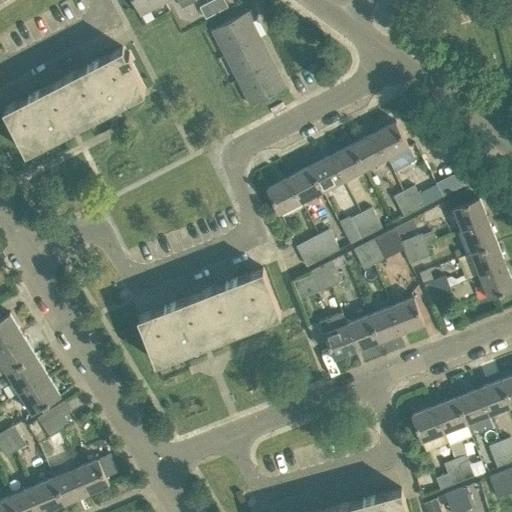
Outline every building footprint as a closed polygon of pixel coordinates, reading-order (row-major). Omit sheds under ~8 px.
[(166,1),(165,0),(132,0),(140,15),(166,1)] [(223,0),(207,0),(198,5),(204,16),(226,5),(223,0)] [(225,54),(260,36),(252,21),(257,19),(251,8),(212,29),(225,54)] [(273,61),(260,36),(225,54),(238,79),(273,61)] [(145,90),(130,61),(133,59),(129,52),(126,53),(122,45),(62,76),(86,121),(101,113),(98,107),(107,103),(110,109),(145,90)] [(286,86),(273,61),(238,79),(251,104),(286,86)] [(86,121),(62,76),(3,107),(26,152),(43,143),(39,137),(48,133),(51,139),(86,121)] [(396,120),(374,132),(386,156),(408,145),(396,120)] [(386,156),(374,132),(353,143),(365,167),(386,156)] [(365,167),(353,143),(331,154),(344,178),(365,167)] [(344,178),(331,154),(310,165),(322,189),(344,178)] [(322,189),(310,165),(289,176),(301,200),(322,189)] [(301,200),(289,176),(267,187),(279,211),(301,200)] [(414,183),(404,189),(414,209),(425,204),(414,183)] [(414,209),(404,189),(393,194),(404,215),(414,209)] [(361,210),(372,231),(382,226),(371,205),(370,206),(364,195),(355,199),(361,210)] [(462,230),(488,219),(479,196),(453,207),(462,230)] [(372,231),(361,210),(350,216),(361,237),(372,231)] [(414,218),(398,225),(401,231),(416,226),(414,218)] [(497,241),(488,219),(462,230),(471,252),(497,241)] [(301,255),(334,237),(329,227),(296,244),(301,255)] [(395,227),(364,243),(374,263),(403,248),(401,241),(395,227)] [(420,233),(401,241),(403,248),(405,252),(425,244),(436,238),(433,229),(420,233)] [(340,248),(334,237),(301,255),(306,265),(340,248)] [(506,264),(497,241),(471,252),(480,274),(506,264)] [(374,263),(364,243),(353,248),(364,268),(374,263)] [(431,255),(425,244),(405,252),(410,263),(431,255)] [(331,258),(321,263),(331,284),(342,279),(331,258)] [(331,284),(321,263),(311,269),(321,290),(331,284)] [(511,287),(511,279),(506,264),(480,274),(489,297),(511,287)] [(281,313),(263,267),(226,281),(227,285),(218,289),(217,285),(200,291),(219,337),(281,313)] [(428,294),(450,285),(445,274),(424,282),(428,294)] [(450,275),(446,276),(450,285),(458,281),(456,277),(450,275)] [(450,285),(428,294),(432,305),(454,296),(450,285)] [(156,361),(219,337),(200,291),(164,305),(165,309),(157,312),(155,309),(138,315),(156,361)] [(414,296),(391,305),(401,331),(424,322),(414,296)] [(401,331),(391,305),(368,314),(379,340),(401,331)] [(356,349),(346,323),(341,311),(318,321),(333,358),(356,349)] [(0,346),(22,333),(9,312),(1,317),(0,317),(0,346)] [(368,314),(346,323),(356,349),(379,340),(368,314)] [(22,333),(0,346),(0,358),(7,370),(35,353),(22,333)] [(35,353),(7,370),(20,391),(48,374),(35,353)] [(61,394),(48,374),(20,391),(33,412),(61,394)] [(511,374),(501,379),(511,405),(511,404),(511,374)] [(511,405),(501,379),(479,388),(489,413),(511,405)] [(489,413),(479,388),(456,397),(466,422),(489,413)] [(466,422),(456,397),(434,406),(444,431),(466,422)] [(64,399),(47,409),(59,428),(70,422),(64,414),(71,410),(64,399)] [(444,431),(434,406),(411,415),(421,440),(444,431)] [(59,428),(47,409),(37,415),(49,435),(59,428)] [(4,429),(16,449),(26,442),(14,423),(4,429)] [(16,449),(4,429),(0,431),(0,445),(6,455),(16,449)] [(499,439),(508,461),(511,459),(511,439),(510,435),(499,439)] [(508,461),(499,439),(488,444),(497,465),(508,461)] [(454,457),(463,478),(474,474),(466,453),(454,457)] [(99,457),(76,467),(86,492),(109,482),(99,457)] [(463,478),(454,457),(443,461),(447,471),(436,476),(440,488),(463,478)] [(500,470),(508,492),(511,490),(511,469),(511,466),(500,470)] [(76,467),(54,477),(64,501),(86,492),(76,467)] [(508,492),(500,470),(489,474),(497,496),(508,492)] [(54,477),(32,486),(42,511),(64,501),(54,477)] [(466,483),(455,488),(464,509),(475,505),(466,483)] [(32,486),(9,495),(16,511),(39,511),(42,511),(32,486)] [(337,505),(338,511),(408,511),(401,487),(337,505)] [(455,511),(464,509),(455,488),(437,495),(440,503),(447,500),(451,511),(455,511)] [(16,511),(9,495),(0,499),(0,511),(16,511)] [(424,504),(427,511),(442,511),(437,499),(424,504)]
